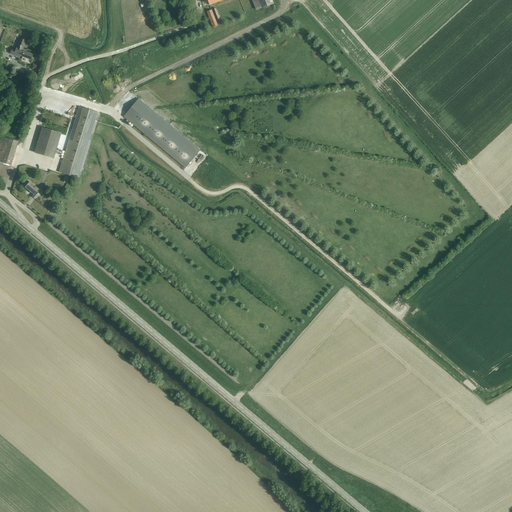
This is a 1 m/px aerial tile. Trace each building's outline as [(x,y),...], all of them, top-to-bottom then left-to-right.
[(252,0),(256,10),(274,4),(272,0),(252,0)] [(213,28),(217,26),(211,10),(207,12),(213,28)] [(31,60),(33,55),(22,51),(26,41),(20,39),(16,51),(12,49),(10,53),(19,56),(19,55),(31,60)] [(200,150),(138,99),(123,117),(185,168),(200,150)] [(79,179),(100,113),(79,107),(59,172),(79,179)] [(35,152),(54,158),(61,134),(42,128),(35,152)] [(0,141),(0,162),(11,166),(18,142),(1,136),(1,137),(0,141)] [(34,195),(32,197),(35,199),(40,193),(37,191),(39,190),(29,182),(25,187),(34,195)]
